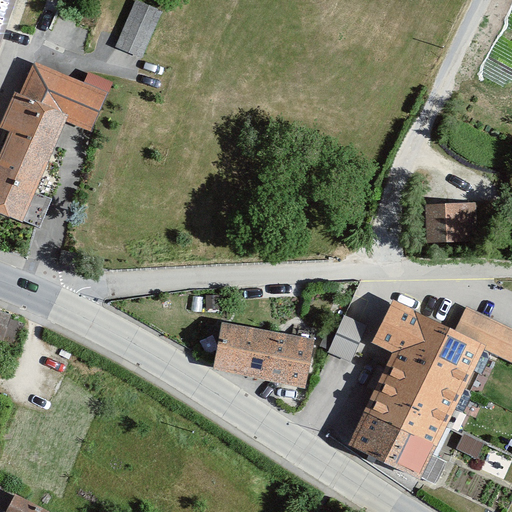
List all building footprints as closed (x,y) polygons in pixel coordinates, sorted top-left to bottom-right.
[(0,0),(0,78),(21,0),(0,0)] [(168,17),(140,4),(120,50),(148,63),(168,17)] [(41,67),(26,105),(78,127),(100,136),(118,88),(93,78),(89,86),(41,67)] [(18,141),(0,183),(0,218),(32,232),(78,127),(26,105),(23,103),(9,137),(18,141)] [(475,203),(426,204),(427,244),(476,243),(475,203)] [(456,333),(394,303),(375,343),(396,353),(352,444),(420,477),(483,347),(511,360),(511,331),(467,309),(456,333)] [(28,322),(0,313),(0,344),(20,350),(28,322)] [(341,314),(332,351),(356,357),(365,320),(341,314)] [(312,341),(224,324),(216,369),(304,386),(312,341)] [(48,511),(0,488),(0,511),(48,511)]
